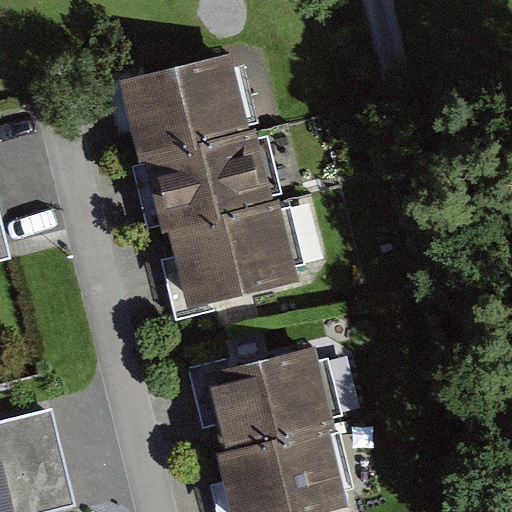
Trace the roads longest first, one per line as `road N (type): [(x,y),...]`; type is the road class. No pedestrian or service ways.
road 1 (residential): [(492,511),(499,505),(502,418),(391,0)]
road 2 (residential): [(155,511),(57,106)]
